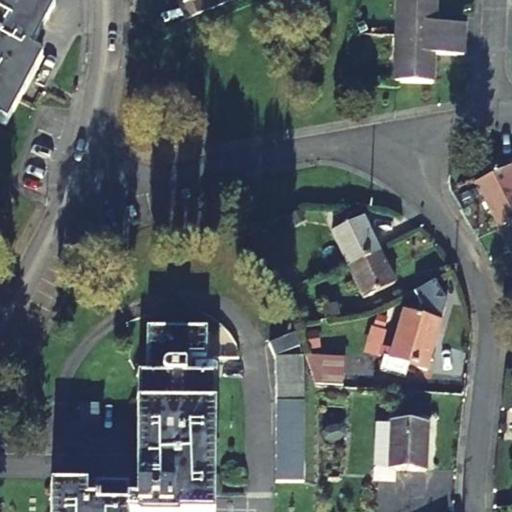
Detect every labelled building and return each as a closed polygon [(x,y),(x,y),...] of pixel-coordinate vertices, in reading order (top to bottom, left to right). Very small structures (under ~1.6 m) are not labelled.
[(0,0),(0,121),(6,125),(43,58),(31,52),(56,7),(43,0),(21,0),(17,8),(0,0)] [(236,0),(181,0),(184,5),(181,6),(187,21),(236,0)] [(398,0),(396,81),(433,83),(435,55),(464,55),(466,25),(436,23),(436,0),(398,0)] [(511,167),(478,184),(499,229),(511,222),(511,167)] [(348,265),(380,251),(364,217),(333,233),(348,265)] [(511,222),(499,229),(511,255),(511,222)] [(365,298),(395,282),(380,251),(348,265),(365,298)] [(441,323),(405,312),(391,359),(385,356),(381,369),(405,377),(408,365),(426,369),(441,323)] [(138,375),(137,404),(136,499),(129,499),(129,487),(95,487),(94,500),(86,500),(86,487),(51,486),(50,511),(214,511),(215,498),(215,462),(216,377),(187,376),(187,359),(206,358),(206,329),(147,330),(147,375),(138,375)] [(275,357),(300,348),(296,335),(271,343),(275,357)] [(275,358),(276,372),(277,401),(303,400),(304,385),(303,370),(303,356),(276,357),(276,358),(275,358)] [(317,370),(316,385),(343,386),(345,357),(316,356),(315,369),(317,370)] [(303,414),(303,400),(277,401),(277,415),(277,429),(277,441),(276,455),(276,469),(276,482),(303,482),(303,468),(303,454),(304,441),(303,428),(303,414)] [(425,470),(427,427),(377,425),(374,468),(425,470)]
